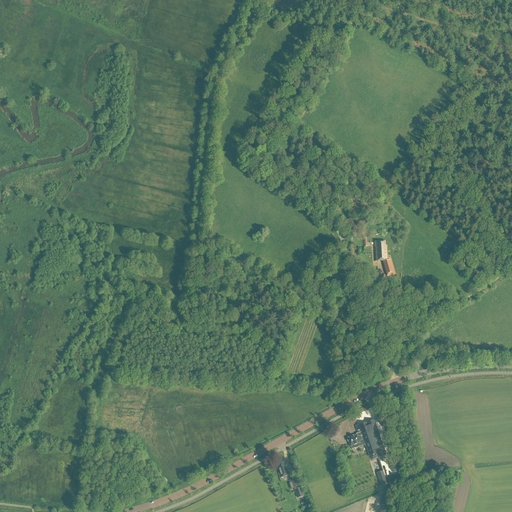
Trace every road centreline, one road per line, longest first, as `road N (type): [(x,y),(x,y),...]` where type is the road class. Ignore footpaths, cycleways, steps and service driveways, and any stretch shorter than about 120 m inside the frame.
road 1 (secondary): [(128,511),(192,488),(394,381),(511,365)]
road 2 (track): [(511,263),(387,349)]
